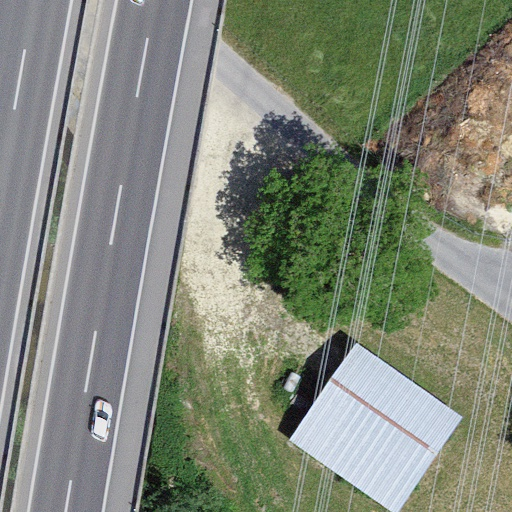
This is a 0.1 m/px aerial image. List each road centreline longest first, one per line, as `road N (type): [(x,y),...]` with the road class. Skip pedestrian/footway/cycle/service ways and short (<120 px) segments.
road 1 (motorway): [(66,511),(155,0)]
road 2 (unclassified): [(140,0),(281,127),(511,306)]
road 3 (motorway): [(34,0),(0,192)]
